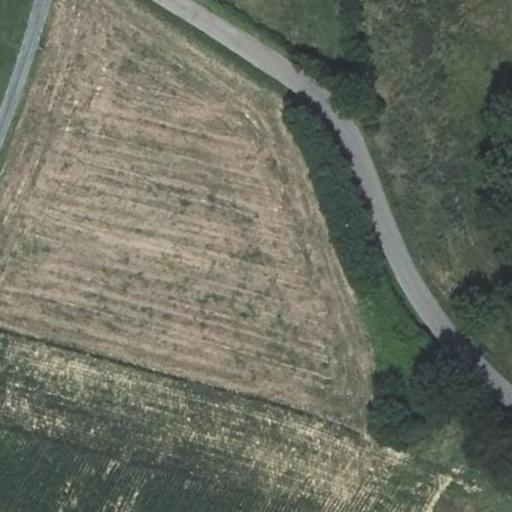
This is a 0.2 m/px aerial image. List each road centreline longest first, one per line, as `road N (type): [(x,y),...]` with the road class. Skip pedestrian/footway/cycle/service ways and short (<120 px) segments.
road 1 (unclassified): [(170,0),(316,92),(338,115),(425,306),(511,397)]
road 2 (unclassified): [(43,0),(0,129)]
